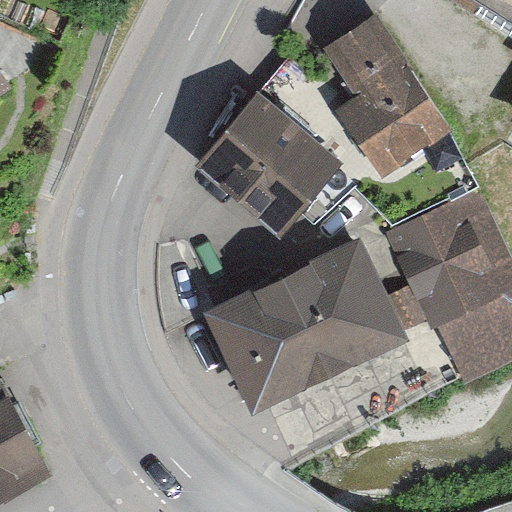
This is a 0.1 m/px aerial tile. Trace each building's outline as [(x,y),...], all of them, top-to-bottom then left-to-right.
[(511,0),(450,0),(511,39),(511,0)] [(455,133),(378,13),(325,48),(354,96),(337,109),(386,177),(455,133)] [(0,95),(12,86),(0,66),(0,95)] [(298,123),(261,90),(198,163),(279,236),(301,210),(315,224),(359,186),(336,169),(342,162),(298,123)] [(511,359),(511,255),(480,193),(386,232),(412,286),(390,296),(403,325),(427,318),(432,327),(439,324),(463,372),(468,382),(511,359)] [(390,296),(362,236),(209,310),(248,395),(254,410),(268,403),(305,386),(410,335),(403,325),(390,296)] [(26,420),(2,377),(0,377),(0,502),(55,475),(26,420)]
